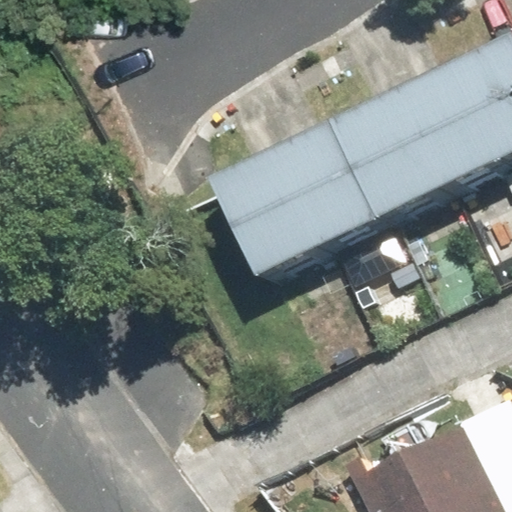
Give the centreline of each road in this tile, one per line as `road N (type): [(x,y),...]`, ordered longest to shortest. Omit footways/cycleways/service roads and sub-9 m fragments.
road 1 (residential): [(0,341),(136,511)]
road 2 (residential): [(292,0),(151,71)]
